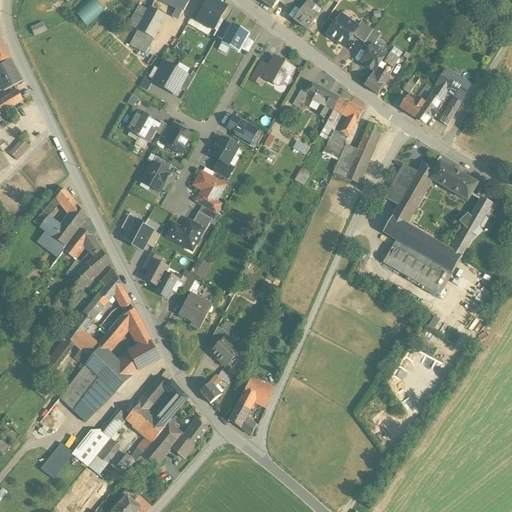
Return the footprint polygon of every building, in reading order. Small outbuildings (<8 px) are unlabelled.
[(104,10),(94,0),(87,0),(73,13),(86,27),(104,10)] [(185,0),(157,0),(177,9),(183,11),(184,12),(189,3),(185,0)] [(226,8),(211,0),(209,0),(203,10),(197,21),(213,30),(214,30),(220,19),(226,8)] [(271,0),(267,6),(272,9),(278,1),(278,0),(271,0)] [(278,0),(278,1),(288,9),(294,0),(278,0)] [(309,3),(308,2),(304,7),(310,12),(313,7),(314,8),(315,6),(314,7),(309,3)] [(148,11),(139,6),(128,26),(137,31),(148,11)] [(203,10),(197,7),(191,17),(197,21),(203,10)] [(310,12),(304,7),(294,20),(307,30),(317,17),(310,12)] [(166,17),(150,8),(148,11),(137,31),(153,40),(166,17)] [(183,11),(177,9),(172,17),(177,19),(183,11)] [(220,19),(214,30),(213,30),(211,34),(217,38),(225,22),(220,19)] [(346,23),(341,20),(335,20),(333,24),(333,26),(326,36),(337,43),(344,48),(352,36),(358,28),(348,21),(346,23)] [(232,26),(225,22),(217,38),(223,41),(232,26)] [(43,23),(31,28),(35,36),(46,31),(43,23)] [(373,31),(361,23),(358,28),(352,36),(364,45),(373,31)] [(249,35),(232,25),(223,41),(222,44),(238,54),(241,49),(247,39),(249,35)] [(153,40),(137,31),(129,46),(145,55),(153,40)] [(364,45),(363,46),(370,51),(372,47),(373,48),(381,36),(373,31),(364,45)] [(247,39),(241,49),(247,53),(253,43),(247,39)] [(0,47),(0,67),(3,65),(10,60),(3,46),(0,47)] [(373,48),(372,47),(370,51),(368,54),(365,55),(362,59),(362,62),(362,63),(368,67),(367,69),(372,72),(373,71),(375,72),(386,56),(373,48)] [(399,59),(390,54),(384,64),(393,69),(399,59)] [(22,82),(10,60),(3,65),(6,71),(0,73),(0,84),(4,92),(22,82)] [(293,71),(274,60),(269,69),(263,78),(264,79),(266,79),(266,82),(273,85),(279,83),(284,86),(288,85),(290,82),(289,78),(293,71)] [(165,63),(154,83),(165,90),(176,70),(165,63)] [(260,64),(251,80),(261,85),(264,79),(263,78),(269,69),(260,64)] [(176,70),(165,90),(176,96),(181,87),(187,76),(176,70)] [(196,75),(190,71),(187,76),(181,87),(187,91),(196,75)] [(377,76),(374,74),(365,86),(377,95),(383,86),(389,76),(381,71),(377,76)] [(471,87),(446,71),(436,86),(447,92),(456,98),(462,102),(471,87)] [(144,78),(140,87),(148,91),(152,82),(144,78)] [(306,81),(293,105),(300,109),(309,93),(307,92),(312,84),(306,81)] [(409,81),(403,91),(409,95),(415,85),(409,81)] [(340,99),(312,84),(307,92),(309,93),(315,96),(312,101),(321,106),(316,114),(324,119),(327,113),(331,115),(333,111),(340,99)] [(447,92),(436,86),(430,95),(431,96),(440,102),(447,92)] [(427,91),(425,89),(418,99),(425,104),(431,96),(430,95),(426,93),(427,91)] [(17,93),(0,103),(0,114),(22,101),(17,93)] [(134,107),(138,98),(132,95),(127,104),(134,107)] [(425,104),(416,117),(425,124),(431,116),(433,118),(437,112),(435,110),(440,102),(431,96),(425,104)] [(415,103),(407,98),(399,109),(415,119),(416,117),(425,104),(418,99),(415,103)] [(462,102),(456,98),(440,123),(447,127),(462,102)] [(340,99),(333,111),(342,116),(349,104),(340,99)] [(363,111),(349,104),(342,116),(356,124),(356,123),(363,111)] [(275,118),(278,111),(268,107),(265,113),(275,118)] [(138,111),(128,129),(140,136),(150,120),(149,117),(138,111)] [(342,116),(333,111),(331,115),(325,125),(331,128),(335,130),(342,116)] [(342,116),(335,130),(348,137),(349,137),(356,124),(342,116)] [(236,133),(251,142),(257,131),(233,118),(228,128),(236,133)] [(150,120),(140,136),(139,138),(150,144),(156,133),(160,126),(159,125),(150,120)] [(167,126),(161,123),(159,125),(160,126),(156,133),(161,136),(167,126)] [(370,124),(357,152),(357,153),(345,180),(357,185),(381,130),(370,124)] [(161,136),(158,142),(163,145),(172,129),(167,126),(161,136)] [(191,135),(174,126),(172,129),(163,145),(180,155),(191,135)] [(329,133),(323,130),(320,136),(325,139),(329,133)] [(348,137),(335,130),(329,141),(322,154),(338,162),(346,146),(346,141),(348,137)] [(251,142),(236,133),(233,139),(248,147),(251,142)] [(274,138),(270,135),(264,145),(269,148),(274,138)] [(238,148),(222,139),(218,145),(217,145),(214,150),(215,150),(211,157),(219,161),(228,166),(238,148)] [(23,141),(10,154),(17,161),(29,147),(23,141)] [(297,142),(293,149),(305,155),(308,148),(297,142)] [(357,153),(346,146),(338,162),(333,174),(345,180),(357,153)] [(0,172),(9,167),(0,153),(0,172)] [(172,166),(156,157),(153,163),(168,172),(172,166)] [(228,166),(219,161),(213,172),(227,180),(233,169),(228,166)] [(168,172),(153,163),(143,181),(151,185),(150,188),(159,193),(164,183),(165,183),(168,177),(170,173),(168,172)] [(477,186),(440,165),(434,174),(430,182),(466,203),(470,197),(477,186)] [(404,167),(390,192),(403,200),(417,175),(404,167)] [(399,207),(393,218),(405,225),(430,182),(434,174),(422,167),(417,175),(403,200),(399,207)] [(302,168),(295,180),(304,186),(311,173),(302,168)] [(225,186),(201,173),(194,186),(203,191),(196,202),(203,206),(211,210),(225,186)] [(60,185),(50,192),(54,197),(64,190),(60,185)] [(72,200),(64,190),(57,197),(57,198),(61,203),(65,208),(72,200)] [(403,200),(390,192),(385,199),(399,207),(403,200)] [(479,202),(470,197),(466,203),(475,208),(479,202)] [(57,198),(50,206),(50,205),(42,214),(48,218),(61,203),(57,198)] [(475,208),(470,218),(468,216),(465,220),(461,223),(460,224),(464,227),(450,251),(461,258),(474,236),(475,236),(476,237),(481,231),(479,228),(492,205),(481,198),(479,202),(475,208)] [(72,200),(65,208),(70,215),(77,206),(72,200)] [(70,215),(64,224),(76,232),(87,218),(77,206),(70,215)] [(211,210),(203,206),(199,213),(212,220),(214,221),(218,214),(211,210)] [(199,213),(192,224),(205,231),(205,232),(212,220),(199,213)] [(48,218),(42,214),(34,224),(40,228),(48,218)] [(121,229),(129,233),(136,221),(138,218),(130,214),(121,229)] [(61,228),(48,218),(40,228),(46,233),(65,247),(69,242),(62,237),(63,235),(58,231),(61,228)] [(405,225),(393,218),(383,234),(396,242),(452,274),(461,258),(405,225)] [(145,226),(136,221),(129,233),(125,240),(134,245),(144,227),(145,226)] [(192,224),(189,222),(184,231),(174,225),(167,238),(191,251),(199,237),(201,238),(205,231),(192,224)] [(76,232),(64,224),(61,228),(58,231),(63,235),(62,237),(69,242),(76,232)] [(143,252),(146,245),(153,232),(144,227),(134,245),(133,247),(143,252)] [(82,230),(65,252),(74,260),(84,247),(84,246),(92,237),(82,230)] [(160,236),(153,232),(146,245),(153,249),(160,236)] [(65,247),(46,233),(37,244),(57,259),(64,251),(65,247)] [(84,246),(84,247),(89,251),(96,244),(92,237),(84,246)] [(452,274),(396,242),(383,264),(439,296),(452,274)] [(96,244),(89,251),(92,254),(95,256),(101,251),(96,244)] [(94,259),(86,266),(84,267),(80,272),(74,280),(73,282),(75,284),(80,289),(84,285),(92,279),(110,263),(102,252),(94,259)] [(89,254),(81,264),(84,267),(86,266),(94,259),(93,258),(91,256),(89,254)] [(150,254),(142,269),(149,272),(154,262),(155,262),(157,257),(150,254)] [(198,260),(188,277),(195,281),(198,283),(207,266),(198,260)] [(76,261),(66,274),(74,280),(80,272),(84,267),(81,264),(76,261)] [(155,262),(154,262),(149,272),(144,280),(157,287),(158,287),(165,274),(168,269),(155,262)] [(112,270),(100,283),(106,288),(116,276),(113,270),(112,270)] [(165,274),(158,287),(157,287),(154,292),(168,300),(172,292),(178,281),(165,274)] [(99,294),(82,315),(92,323),(115,294),(119,301),(126,295),(116,276),(106,288),(100,295),(99,294)] [(187,280),(180,276),(178,281),(172,292),(179,295),(182,290),(187,280)] [(195,281),(188,277),(187,280),(182,290),(188,293),(195,281)] [(198,283),(195,281),(188,293),(190,294),(196,296),(202,285),(198,283)] [(75,284),(70,289),(74,295),(79,290),(80,289),(75,284)] [(482,287),(469,306),(478,312),(491,293),(482,287)] [(79,290),(74,295),(67,303),(74,309),(85,296),(79,290)] [(196,296),(190,294),(179,316),(192,323),(190,326),(199,331),(213,305),(196,296)] [(126,295),(119,301),(124,310),(131,304),(126,295)] [(65,302),(60,298),(56,305),(59,308),(65,302)] [(135,312),(119,320),(108,333),(107,335),(98,345),(101,347),(106,353),(128,330),(134,334),(144,330),(135,312)] [(82,315),(73,327),(82,334),(92,323),(82,315)] [(435,331),(439,320),(431,316),(426,327),(435,331)] [(82,334),(73,327),(65,338),(74,346),(81,351),(83,353),(93,342),(90,339),(82,334)] [(100,327),(90,339),(93,342),(98,345),(107,335),(108,333),(100,327)] [(222,330),(217,328),(211,339),(219,346),(223,342),(224,342),(229,337),(222,330)] [(144,330),(134,334),(140,347),(151,341),(144,330)] [(65,338),(47,362),(53,368),(56,370),(74,346),(65,338)] [(151,341),(140,347),(141,349),(129,355),(138,373),(142,371),(141,369),(160,359),(151,341)] [(93,342),(83,353),(91,359),(101,347),(98,345),(93,342)] [(224,342),(223,342),(219,346),(212,354),(226,368),(241,352),(234,345),(230,348),(224,342)] [(432,358),(435,351),(425,345),(421,351),(432,358)] [(106,353),(101,347),(91,359),(87,364),(99,378),(116,395),(131,379),(118,366),(106,353)] [(87,364),(91,359),(83,353),(81,351),(74,359),(84,367),(87,364)] [(129,355),(118,366),(131,379),(138,373),(129,355)] [(47,362),(40,372),(47,377),(53,368),(47,362)] [(87,364),(84,367),(60,399),(72,412),(81,401),(99,378),(87,364)] [(238,382),(221,372),(216,377),(222,380),(228,384),(226,388),(234,392),(238,382)] [(48,377),(36,393),(45,400),(57,384),(48,377)] [(222,380),(216,377),(211,382),(216,386),(222,380)] [(99,378),(81,401),(95,414),(116,395),(99,378)] [(159,379),(144,398),(152,405),(153,404),(165,389),(168,386),(159,379)] [(172,382),(168,386),(165,389),(169,393),(176,386),(172,382)] [(273,394),(248,383),(243,395),(255,400),(255,401),(267,406),(273,394)] [(219,396),(209,384),(200,392),(210,405),(217,398),(219,396)] [(188,400),(176,386),(169,393),(175,399),(162,414),(170,420),(186,401),(188,400)] [(217,398),(210,405),(219,416),(227,410),(234,392),(226,388),(220,402),(217,398)] [(255,400),(243,395),(238,404),(250,411),(255,401),(255,400)] [(152,405),(144,398),(138,405),(147,412),(154,405),(153,404),(152,405)] [(95,414),(81,401),(72,412),(86,424),(95,414)] [(250,411),(238,404),(229,422),(240,429),(245,420),(250,411)] [(147,412),(138,405),(128,418),(126,421),(139,431),(151,416),(147,412)] [(120,412),(108,427),(116,433),(126,421),(128,418),(120,412)] [(162,414),(157,420),(165,428),(167,425),(171,421),(170,420),(162,414)] [(157,420),(151,416),(139,431),(146,438),(153,443),(165,428),(157,420)] [(245,420),(240,429),(246,433),(250,423),(245,420)] [(207,429),(198,422),(188,435),(187,435),(185,438),(194,446),(195,446),(207,429)] [(256,426),(250,423),(246,433),(251,437),(256,426)] [(108,427),(105,424),(99,431),(110,440),(111,439),(116,433),(108,427)] [(165,428),(153,443),(149,448),(162,459),(171,449),(182,436),(172,428),(167,425),(165,428)] [(99,431),(91,431),(72,455),(88,467),(97,457),(110,440),(99,431)] [(185,438),(182,436),(171,449),(183,459),(194,446),(185,438)] [(146,438),(130,457),(136,463),(141,457),(149,448),(153,443),(146,438)] [(110,440),(97,457),(107,464),(121,447),(111,439),(110,440)] [(162,459),(149,448),(141,457),(155,468),(162,459)] [(128,455),(118,467),(127,474),(136,463),(130,457),(128,455)] [(97,457),(88,467),(99,476),(108,465),(107,464),(97,457)] [(138,498),(128,489),(123,494),(126,497),(133,503),(138,498)] [(133,503),(126,497),(113,511),(138,511),(141,509),(133,503)] [(141,509),(144,511),(147,511),(153,506),(148,502),(141,509)]
